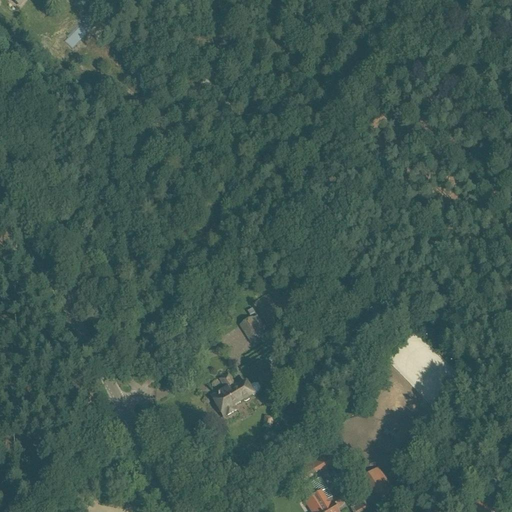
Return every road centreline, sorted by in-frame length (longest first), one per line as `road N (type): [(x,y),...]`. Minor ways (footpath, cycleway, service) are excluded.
road 1 (track): [(341,134),(139,396)]
road 2 (tertiary): [(126,413),(0,188)]
road 3 (track): [(341,134),(511,326)]
road 4 (track): [(445,0),(341,134)]
road 5 (residential): [(49,511),(126,413)]
